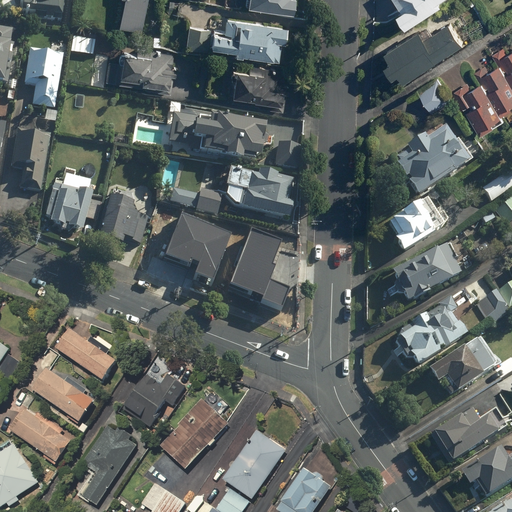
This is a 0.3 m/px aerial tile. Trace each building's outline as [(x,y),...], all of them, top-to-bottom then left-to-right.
[(34,18),(34,22),(60,23),(61,1),(54,1),(53,0),(16,0),(16,11),(17,11),(17,17),(34,18)] [(144,33),(148,0),(120,0),(117,29),(144,33)] [(244,0),(244,8),(290,14),(291,0),(244,0)] [(393,0),(400,10),(393,14),(403,28),(441,5),(439,1),(439,0),(393,0)] [(221,33),(207,32),(206,50),(231,52),(231,58),(277,62),(278,45),(283,46),(284,26),(238,21),(239,16),(223,15),(221,33)] [(397,74),(404,83),(462,44),(447,23),(432,33),(427,25),(382,55),(388,63),(382,67),(390,79),(397,74)] [(0,87),(0,88),(1,85),(8,86),(12,46),(8,45),(10,30),(0,29),(0,87)] [(107,59),(104,82),(169,91),(175,53),(137,48),(136,55),(117,52),(116,60),(107,59)] [(511,51),(508,54),(504,48),(493,56),(499,65),(489,71),(484,64),(474,71),(481,83),(472,89),(467,82),(449,94),(452,99),(461,111),(464,109),(480,132),(501,117),(498,112),(511,102),(511,51)] [(31,109),(52,112),(59,56),(27,51),(22,87),(34,89),(31,109)] [(228,70),(224,101),(281,108),(283,94),(286,94),(287,85),(282,84),(283,70),(247,65),(246,73),(228,70)] [(449,94),(438,78),(418,93),(431,113),(452,99),(449,94)] [(263,128),(205,119),(205,122),(169,117),(165,144),(184,147),(183,153),(219,159),(219,162),(237,165),(238,159),(256,161),(258,150),(262,150),(264,136),(261,136),(263,128)] [(414,202),(415,201),(470,163),(446,127),(423,143),(420,139),(402,151),(404,153),(388,164),(414,202)] [(47,136),(16,131),(10,170),(21,172),(18,189),(38,192),(47,136)] [(275,146),(273,170),(296,171),(298,148),(275,146)] [(54,179),(53,184),(41,224),(61,230),(60,233),(77,238),(88,198),(83,197),(87,183),(72,178),(74,174),(63,171),(61,181),(54,179)] [(239,210),(238,213),(286,222),(291,199),(288,198),(291,181),(255,174),(254,178),(226,173),(223,191),(238,194),(235,210),(239,210)] [(480,191),(489,206),(511,191),(511,180),(507,173),(480,191)] [(193,211),(192,214),(216,218),(220,196),(199,192),(198,196),(171,191),(168,206),(193,211)] [(390,243),(399,257),(442,229),(423,199),(385,224),(395,240),(390,243)] [(135,209),(105,201),(93,244),(119,251),(120,244),(139,249),(146,221),(133,218),(135,209)] [(506,228),(511,222),(511,207),(498,218),(506,228)] [(496,225),(489,228),(496,244),(503,241),(496,225)] [(139,266),(158,272),(170,233),(150,228),(139,266)] [(235,268),(228,290),(259,301),(258,304),(280,312),(288,291),(268,284),(273,268),(270,267),(272,260),(269,259),(275,242),(250,233),(244,250),(246,251),(240,269),(235,268)] [(458,279),(450,263),(457,260),(450,245),(443,248),(387,276),(402,308),(424,297),(424,296),(458,279)] [(511,283),(494,295),(505,312),(511,307),(511,283)] [(487,328),(507,314),(505,312),(494,295),(493,293),(473,306),(487,328)] [(411,369),(412,369),(461,336),(448,316),(455,311),(446,299),(434,307),(436,309),(421,319),(419,316),(389,337),(411,369)] [(115,362),(105,355),(111,346),(93,333),(86,342),(68,330),(52,352),(99,385),(115,362)] [(439,382),(448,398),(500,366),(494,356),(489,359),(478,341),(461,352),(459,349),(423,371),(433,386),(439,382)] [(91,404),(82,397),(88,389),(68,375),(62,383),(45,370),(29,392),(76,426),(91,404)] [(145,376),(121,411),(148,430),(165,406),(169,409),(184,389),(166,376),(159,386),(145,376)] [(157,450),(182,474),(228,426),(201,400),(174,427),(176,430),(157,450)] [(22,409),(6,433),(55,466),(69,444),(60,437),(64,430),(37,412),(34,417),(22,409)] [(430,441),(448,466),(499,431),(489,418),(478,425),(470,413),(430,441)] [(76,496),(95,509),(135,449),(129,445),(133,440),(114,427),(112,429),(107,426),(80,466),(91,473),(76,496)] [(215,511),(241,511),(248,502),(250,503),(284,452),(254,432),(220,483),(229,490),(215,511)] [(31,488),(37,484),(8,442),(0,447),(0,508),(5,505),(8,509),(19,501),(17,498),(20,496),(31,505),(40,495),(31,488)] [(471,486),(482,502),(511,482),(511,457),(508,460),(501,450),(458,478),(466,489),(471,486)] [(312,511),(328,489),(319,482),(321,479),(313,474),(311,476),(300,469),(276,502),(278,504),(274,510),(276,511),(312,511)] [(179,511),(185,503),(155,483),(140,506),(149,511),(179,511)] [(193,502),(201,507),(211,490),(203,485),(193,502)] [(511,511),(511,500),(494,511),(511,511)]
